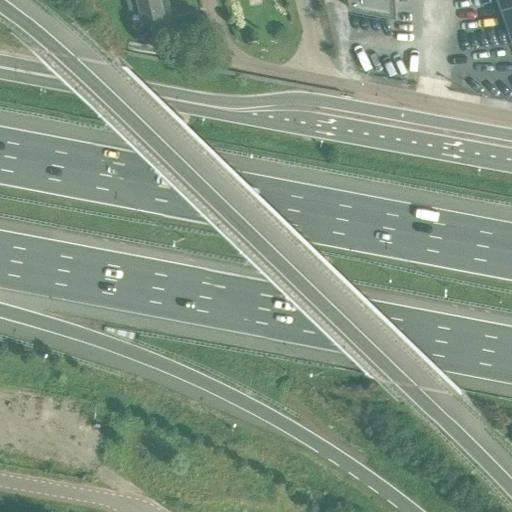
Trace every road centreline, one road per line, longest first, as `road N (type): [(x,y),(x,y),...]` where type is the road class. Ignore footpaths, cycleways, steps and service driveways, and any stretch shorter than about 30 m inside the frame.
road 1 (secondary): [(511,491),(112,99),(0,5)]
road 2 (motorway): [(511,250),(0,153)]
road 3 (motorway): [(0,260),(511,355)]
road 4 (secondary): [(101,340),(244,401),(407,511)]
road 5 (secondary): [(167,98),(511,165)]
road 6 (secondary): [(511,135),(303,97),(167,98)]
road 7 (secondary): [(0,66),(167,98)]
road 8 (unclassified): [(138,511),(0,480)]
